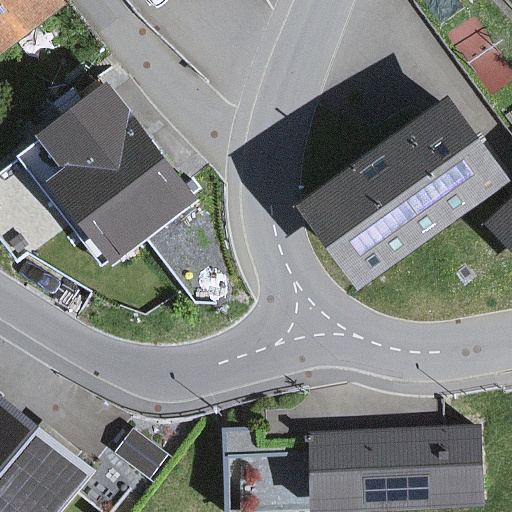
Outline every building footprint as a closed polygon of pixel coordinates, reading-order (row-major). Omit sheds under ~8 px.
[(0,0),(0,59),(79,0),(0,0)] [(221,193),(123,70),(53,126),(82,164),(65,177),(89,207),(134,263),(221,193)] [(510,183),(449,97),(294,207),(355,293),(510,183)] [(42,147),(0,178),(0,208),(32,251),(89,207),(65,177),(42,147)] [(511,198),(484,225),(511,255),(511,198)] [(66,511),(104,465),(4,385),(0,389),(0,511),(66,511)] [(497,420),(339,424),(341,499),(499,495),(497,420)]
